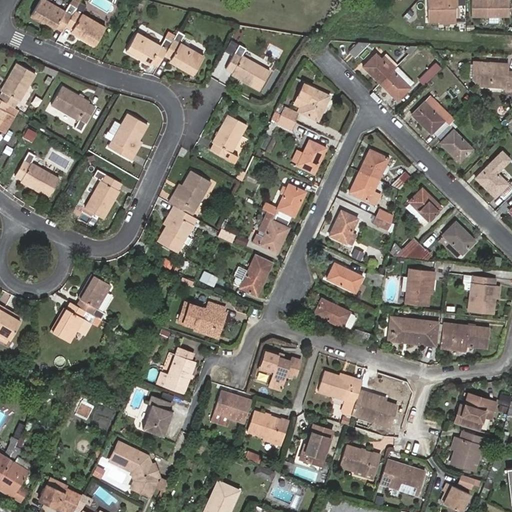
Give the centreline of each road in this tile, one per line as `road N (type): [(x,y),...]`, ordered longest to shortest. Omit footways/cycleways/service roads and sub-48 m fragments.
road 1 (residential): [(0,29),(72,64),(161,92),(175,111),(173,135),(127,238),(104,248),(75,243)]
road 2 (residential): [(367,102),(270,324)]
road 3 (residential): [(511,243),(367,102)]
road 4 (residential): [(428,376),(270,324)]
road 5 (residential): [(75,243),(50,286),(17,286),(3,270),(2,251),(22,216)]
